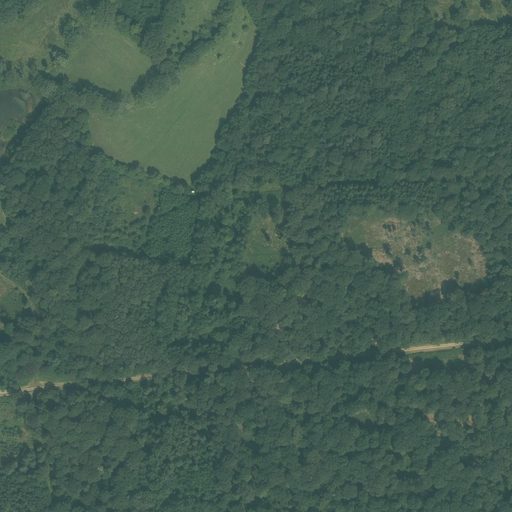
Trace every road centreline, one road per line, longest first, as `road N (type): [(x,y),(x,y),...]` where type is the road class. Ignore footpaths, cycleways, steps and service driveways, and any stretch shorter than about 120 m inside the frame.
road 1 (track): [(511,338),(0,391)]
road 2 (track): [(327,183),(511,169)]
road 3 (track): [(303,511),(290,361)]
road 4 (track): [(35,388),(52,313),(0,275)]
road 5 (track): [(56,511),(35,388)]
